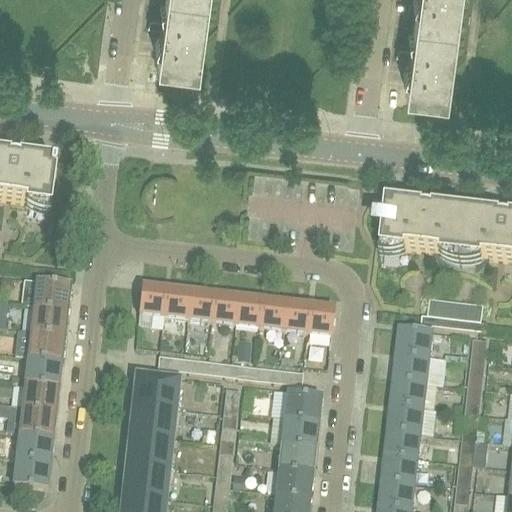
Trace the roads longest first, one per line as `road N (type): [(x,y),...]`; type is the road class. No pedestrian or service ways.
road 1 (residential): [(330,511),(349,282),(338,273),(99,245)]
road 2 (residential): [(68,511),(99,245)]
road 3 (tertiary): [(361,154),(113,126)]
road 4 (residential): [(361,154),(380,0)]
road 5 (tertiary): [(511,170),(361,154)]
road 6 (residential): [(113,126),(129,0)]
